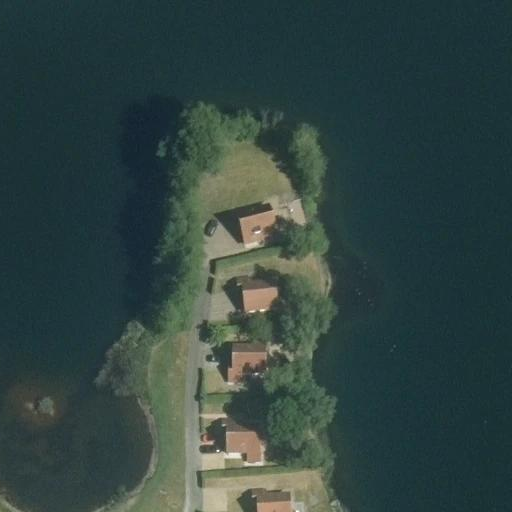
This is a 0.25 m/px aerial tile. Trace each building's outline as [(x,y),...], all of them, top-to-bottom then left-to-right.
[(245,247),(277,239),(269,210),(237,218),(245,247)] [(246,315),(277,312),(274,286),(251,288),(250,282),(238,283),(239,293),(244,293),(246,315)] [(265,377),(265,344),(254,344),(254,351),(234,351),(234,374),(229,373),(229,384),(242,384),(242,377),(265,377)] [(248,463),(259,463),(259,430),(236,430),(236,424),(223,424),(223,434),(228,434),(228,457),(248,456),(248,463)] [(289,511),(289,499),(266,501),(265,494),(253,495),(254,505),(258,505),(258,511),(289,511)]
